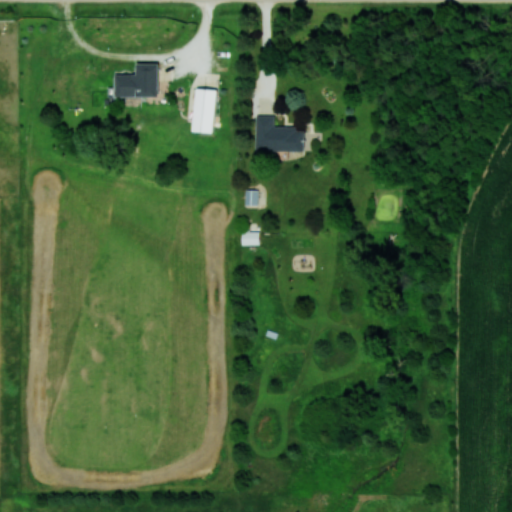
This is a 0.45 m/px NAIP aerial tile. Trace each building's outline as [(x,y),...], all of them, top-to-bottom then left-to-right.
[(113,67),(112,90),(158,90),(158,55),(134,55),(134,67),(113,67)] [(195,131),(216,132),(217,88),(196,88),(195,131)] [(305,151),(305,127),(275,126),(276,115),(257,114),(256,149),(305,151)] [(246,204),(259,204),(260,190),(247,189),(246,204)] [(243,244),(260,244),(260,231),(243,231),(243,244)]
